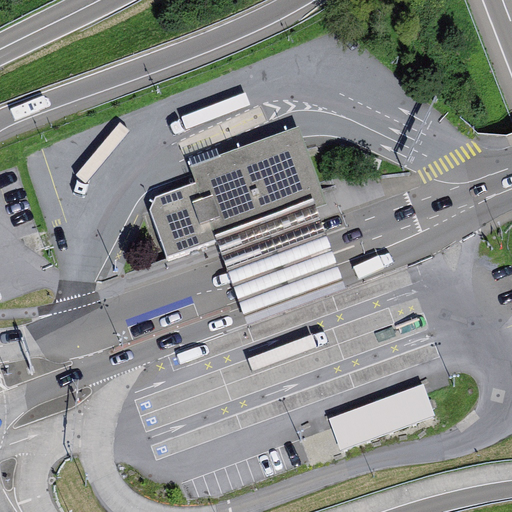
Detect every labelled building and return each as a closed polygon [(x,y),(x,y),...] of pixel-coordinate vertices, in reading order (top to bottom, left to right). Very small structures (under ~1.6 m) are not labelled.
[(199,188),(159,204),(147,208),(167,261),(209,248),(306,211),(327,203),(320,185),(309,156),(299,131),(193,172),(199,188)] [(382,162),(342,146),(338,156),(378,172),(382,162)] [(340,299),(306,211),(209,248),(243,336),(340,299)] [(511,272),(486,281),(499,318),(511,313),(511,272)] [(441,417),(431,389),(335,424),(345,452),(441,417)]
